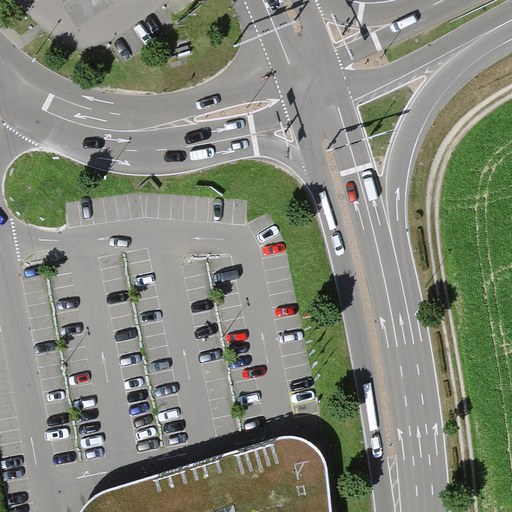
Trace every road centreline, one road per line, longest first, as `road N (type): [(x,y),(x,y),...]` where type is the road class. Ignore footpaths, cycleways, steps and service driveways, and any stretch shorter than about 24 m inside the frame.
road 1 (track): [(511,89),(479,106),(436,153),(434,250),(464,511)]
road 2 (secondary): [(294,89),(338,244),(385,511)]
road 3 (secondary): [(0,77),(53,115),(125,132),(189,126),(294,89)]
road 4 (motorway): [(381,247),(406,133),(450,72),(511,23)]
road 5 (secondary): [(427,511),(381,247)]
road 6 (motorway): [(335,88),(511,17)]
road 7 (secondary): [(381,247),(335,88)]
road 8 (unknown): [(45,8),(98,34),(156,0)]
